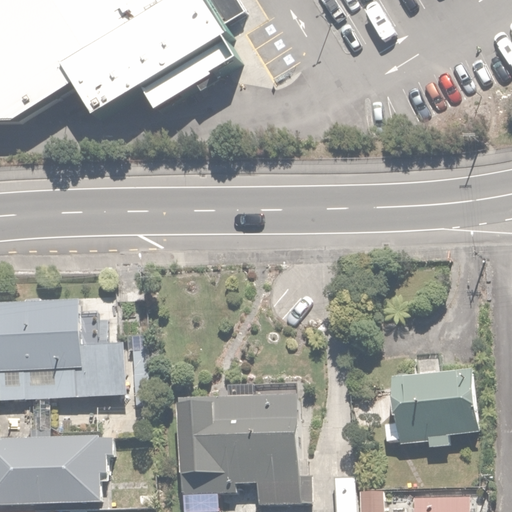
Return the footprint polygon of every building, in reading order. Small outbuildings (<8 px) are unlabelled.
[(0,0),(0,123),(24,123),(78,91),(96,121),(223,46),(195,0),(0,0)] [(82,303),(0,305),(0,372),(17,371),(18,403),(125,400),(123,347),(84,349),(82,303)] [(473,376),(399,381),(403,440),(478,435),(473,376)] [(303,392),(187,397),(191,500),(259,497),(259,509),(308,506),(303,392)] [(101,437),(0,441),(0,507),(103,503),(101,437)] [(359,511),(357,450),(331,451),(333,511),(359,511)] [(472,511),(472,497),(412,499),(412,511),(472,511)] [(365,498),(364,511),(394,511),(394,498),(365,498)]
